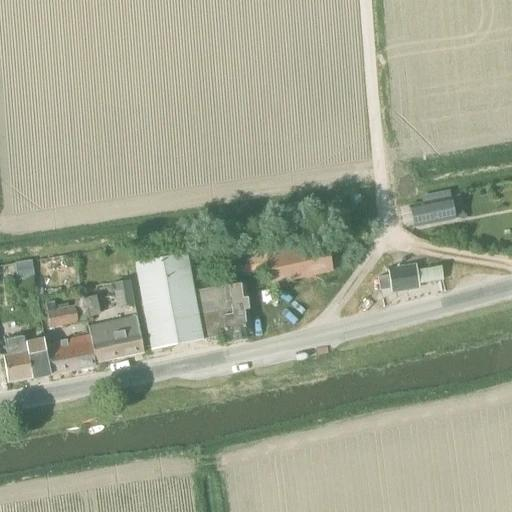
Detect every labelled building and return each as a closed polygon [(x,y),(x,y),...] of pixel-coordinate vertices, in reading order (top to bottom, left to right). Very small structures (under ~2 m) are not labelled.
[(455,221),(450,197),(407,206),(412,229),(455,221)] [(322,234),(264,246),(265,258),(325,245),(322,234)] [(233,273),(267,270),(268,285),(330,272),(325,245),(265,258),(264,246),(231,250),(233,273)] [(246,310),(248,308),(247,301),(244,299),(243,284),(235,285),(234,280),(229,281),(229,286),(191,293),(184,255),(133,265),(150,351),(201,341),(200,340),(223,336),(225,344),(245,340),(244,335),(249,334),(246,310)] [(31,262),(15,264),(17,280),(33,278),(31,262)] [(389,276),(376,278),(378,291),(391,289),(391,291),(418,287),(418,286),(416,271),(415,266),(388,270),(389,276)] [(134,306),(129,281),(112,285),(117,309),(134,306)] [(99,315),(95,296),(81,299),(85,318),(99,315)] [(80,301),(72,303),(73,307),(76,323),(76,324),(84,322),(80,301)] [(48,329),(76,323),(73,307),(54,311),(52,303),(43,305),(48,329)] [(118,359),(142,353),(135,318),(110,323),(118,359)] [(94,364),(118,359),(110,323),(86,328),(94,364)] [(48,376),(49,376),(93,367),(87,336),(42,345),(48,376)] [(23,344),(22,337),(4,340),(6,355),(2,356),(6,384),(31,380),(48,376),(42,345),(42,340),(23,344)]
